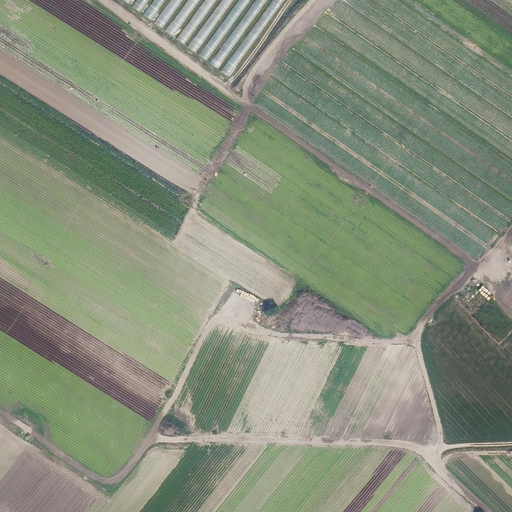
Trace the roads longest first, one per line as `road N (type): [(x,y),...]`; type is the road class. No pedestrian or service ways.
road 1 (track): [(511,443),(151,438),(127,473),(103,480),(0,411)]
road 2 (track): [(103,0),(477,267)]
road 3 (track): [(151,438),(214,321),(415,343),(477,267)]
road 4 (track): [(485,511),(434,457),(435,393),(415,343)]
road 5 (track): [(239,99),(318,0)]
